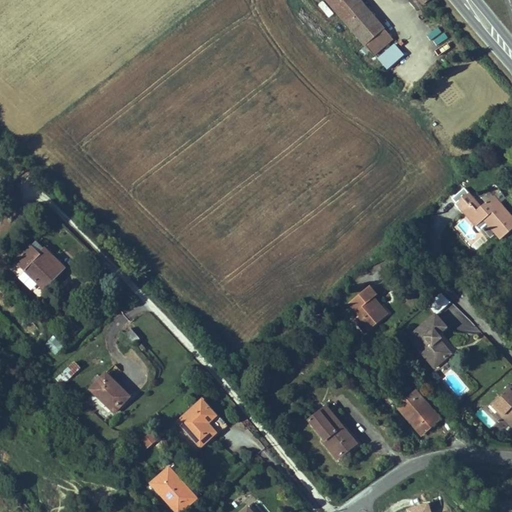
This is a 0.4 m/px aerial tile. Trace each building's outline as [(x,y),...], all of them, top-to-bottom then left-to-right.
[(370,13),(359,0),(327,0),(352,29),(370,13)] [(328,17),(333,13),(324,2),(320,5),(328,17)] [(392,39),(370,13),(352,29),(374,55),(392,39)] [(441,46),(451,39),(447,32),(437,40),(441,46)] [(463,211),(475,201),(468,193),(456,203),(463,211)] [(511,229),(511,216),(494,196),(481,207),(475,201),(463,211),(476,226),(484,220),(501,239),(511,229)] [(37,241),(16,261),(44,289),(65,269),(37,241)] [(366,333),(388,315),(382,308),(379,310),(371,300),(377,295),(369,286),(349,303),(360,315),(363,318),(357,323),(366,333)] [(429,305),(436,314),(450,303),(444,294),(429,305)] [(438,340),(435,336),(437,335),(446,327),(435,314),(413,333),(427,349),(421,354),(434,368),(450,354),(438,340)] [(140,339),(131,328),(125,333),(134,344),(140,339)] [(427,349),(413,333),(408,338),(421,354),(427,349)] [(44,346),(57,355),(65,344),(52,335),(44,346)] [(66,382),(81,368),(75,362),(60,376),(66,382)] [(129,397),(106,374),(91,389),(114,412),(129,397)] [(437,421),(422,404),(425,402),(413,387),(394,403),(421,435),(437,421)] [(511,391),(507,387),(490,404),(511,426),(511,391)] [(461,409),(452,399),(448,403),(457,413),(461,409)] [(216,433),(208,423),(216,416),(202,400),(178,422),(200,447),(216,433)] [(440,419),(425,402),(422,404),(437,421),(440,419)] [(362,444),(345,424),(342,426),(326,407),(309,420),(325,439),(323,441),(338,459),(347,451),(350,454),(362,444)] [(225,426),(216,416),(208,423),(216,433),(225,426)] [(152,431),(138,443),(145,451),(159,439),(152,431)] [(182,511),(201,495),(172,464),(151,483),(176,511),(182,511)]
